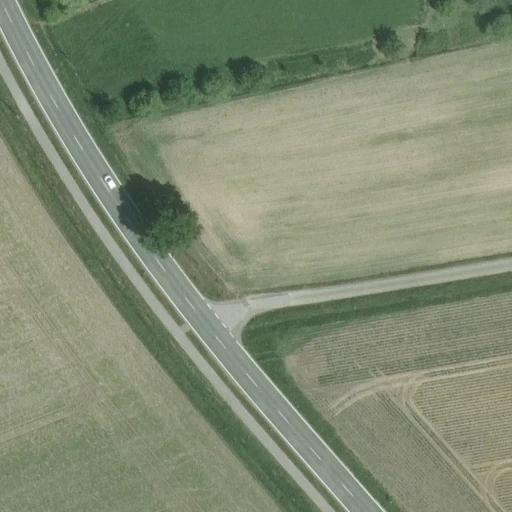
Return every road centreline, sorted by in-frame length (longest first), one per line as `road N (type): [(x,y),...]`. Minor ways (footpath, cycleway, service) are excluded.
road 1 (secondary): [(373,511),(143,238),(4,0)]
road 2 (track): [(202,316),(511,261)]
